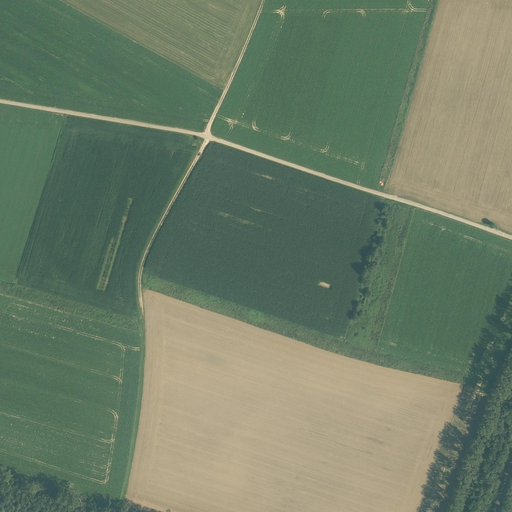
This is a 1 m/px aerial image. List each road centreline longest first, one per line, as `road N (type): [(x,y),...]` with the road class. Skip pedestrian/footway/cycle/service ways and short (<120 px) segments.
road 1 (unclassified): [(0,101),(205,136),(511,239)]
road 2 (track): [(264,0),(225,99),(138,264),(142,323)]
road 3 (tertiary): [(425,511),(462,403),(511,304)]
